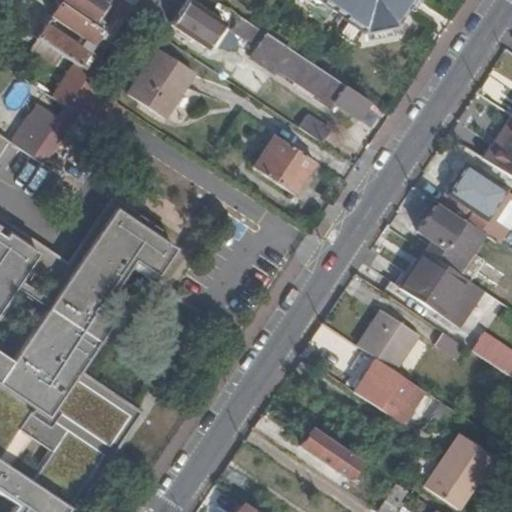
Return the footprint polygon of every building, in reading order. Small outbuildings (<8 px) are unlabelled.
[(105,0),(61,0),(61,2),(91,22),(94,17),(105,0)] [(125,0),(122,0),(115,11),(125,18),(128,13),(134,5),(125,0)] [(207,47),(224,21),(192,0),(184,0),(170,22),(207,47)] [(396,17),(407,0),(323,0),(343,13),(342,14),(359,25),(363,24),(364,29),(394,23),(393,18),(396,17)] [(84,49),(46,23),(37,37),(39,38),(54,48),(82,67),(106,33),(91,22),(61,2),(59,4),(51,16),(89,42),(84,49)] [(128,13),(125,18),(122,21),(127,25),(133,16),(128,13)] [(94,17),(91,22),(106,33),(109,27),(94,17)] [(357,117),(369,100),(288,47),(266,31),(252,52),(273,70),(277,64),(331,102),(332,100),(357,117)] [(54,48),(39,38),(31,50),(46,60),(54,48)] [(163,115),(193,70),(155,45),(125,91),(163,115)] [(84,78),(70,69),(53,97),(66,105),(83,79),(84,78)] [(83,79),(66,105),(68,107),(35,157),(51,168),(82,124),(92,131),(114,100),(83,79)] [(39,100),(12,142),(33,156),(60,114),(39,100)] [(308,114),(299,127),(322,143),(331,129),(308,114)] [(490,163),(511,129),(511,116),(483,159),(490,163)] [(511,129),(490,163),(511,178),(511,129)] [(252,169),(292,196),(314,163),(274,137),(252,169)] [(478,170),(465,161),(440,202),(463,218),(486,233),(500,242),(511,223),(511,193),(485,174),(488,170),(481,166),(478,170)] [(0,511),(55,511),(125,407),(69,370),(115,301),(101,292),(127,252),(151,268),(170,241),(109,200),(7,354),(0,349),(0,293),(32,246),(0,224),(0,511)] [(419,230),(431,239),(424,248),(460,273),(486,233),(463,218),(462,220),(437,204),(419,230)] [(225,214),(218,230),(240,238),(247,222),(225,214)] [(424,248),(399,286),(458,325),(483,288),(460,273),(424,248)] [(417,335),(380,309),(357,346),(359,347),(395,371),(417,335)] [(511,349),(484,330),(471,349),(511,376),(511,349)] [(436,343),(461,359),(468,347),(444,331),(436,343)] [(331,345),(351,358),(359,347),(357,346),(338,334),(331,345)] [(425,390),(401,375),(380,408),(403,423),(425,390)] [(442,402),(435,414),(453,425),(460,414),(442,402)] [(359,461),(311,428),(301,445),(348,478),(359,461)] [(457,431),(444,451),(479,474),(492,456),(457,431)] [(422,484),(457,509),(479,474),(444,451),(422,484)] [(380,509),(383,511),(395,511),(409,492),(396,484),(380,509)]
